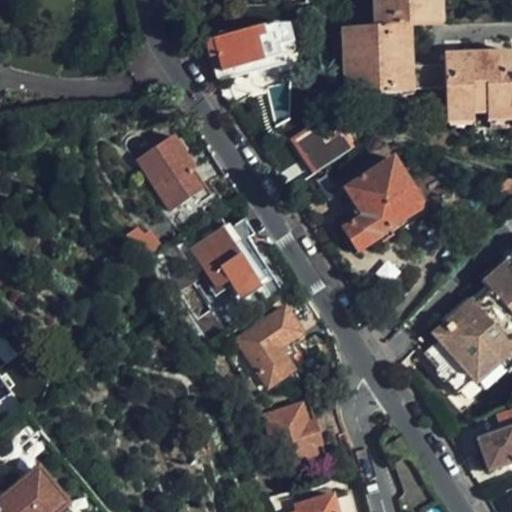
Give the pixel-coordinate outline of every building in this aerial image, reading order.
[(375,0),(377,28),(344,30),(347,97),(416,95),(416,90),(448,88),(450,118),(475,117),(489,116),(511,114),(511,54),(447,57),(448,67),(415,68),(413,28),(439,27),(437,0),(375,0)] [(445,0),(437,0),(439,27),(447,26),(445,0)] [(217,75),(286,57),(295,49),(291,28),(277,26),(209,43),(217,75)] [(263,63),(222,74),(224,82),(265,71),(263,63)] [(511,114),(489,116),(489,126),(511,125),(511,114)] [(475,117),(450,118),(451,128),(475,126),(475,117)] [(296,143),(318,176),(354,152),(343,136),(334,142),(331,137),(326,139),(322,132),(319,135),(314,130),(296,143)] [(206,187),(174,140),(140,163),(172,210),(206,187)] [(225,170),(217,158),(210,163),(219,175),(225,170)] [(356,159),(351,162),(357,171),(362,168),(356,159)] [(365,218),(345,231),(350,237),(346,240),(353,250),(356,248),(361,255),(384,239),(382,237),(391,231),(421,212),(422,205),(395,161),(366,181),(383,206),(365,218)] [(366,181),(348,193),(365,218),(383,206),(366,181)] [(500,196),(511,197),(511,182),(502,181),(500,196)] [(255,235),(245,220),(196,252),(221,289),(232,281),(243,296),(265,282),(252,262),(251,253),(248,247),(243,243),(255,235)] [(382,237),(384,239),(386,243),(395,236),(391,231),(382,237)] [(511,271),(500,279),(487,289),(493,295),(478,306),(474,302),(460,313),(464,319),(449,331),(445,326),(434,335),(440,342),(425,353),(435,367),(436,374),(441,381),(448,383),(456,396),(459,394),(474,382),(477,385),(511,357),(511,348),(511,347),(511,271)] [(487,289),(500,279),(496,272),(482,282),(487,289)] [(322,323),(305,297),(240,341),(271,387),(296,371),(287,356),(282,349),(287,346),(322,323)] [(464,319),(460,313),(445,326),(449,331),(464,319)] [(292,352),(287,346),(282,349),(287,356),(292,352)] [(474,382),(459,394),(464,399),(478,388),(481,390),(511,366),(511,347),(511,348),(511,357),(477,385),(474,382)] [(316,422),(338,417),(338,396),(310,404),(315,421),(316,422)] [(308,423),(315,421),(310,404),(303,406),(308,423)] [(323,446),(316,422),(315,421),(308,423),(303,406),(268,417),(276,445),(283,443),(291,471),(300,469),(302,473),(321,467),(315,448),(323,446)] [(511,410),(475,423),(479,436),(472,438),(477,454),(483,453),(489,474),(511,465),(511,410)] [(43,431),(30,413),(5,432),(17,449),(43,431)] [(329,465),(323,446),(315,448),(321,467),(329,465)] [(0,460),(0,463),(9,476),(27,462),(34,472),(40,468),(29,456),(25,459),(17,449),(0,460)] [(0,511),(70,511),(42,473),(0,504),(0,511)] [(336,511),(332,496),(316,501),(313,492),(291,498),(293,507),(296,508),(297,511),(336,511)]
